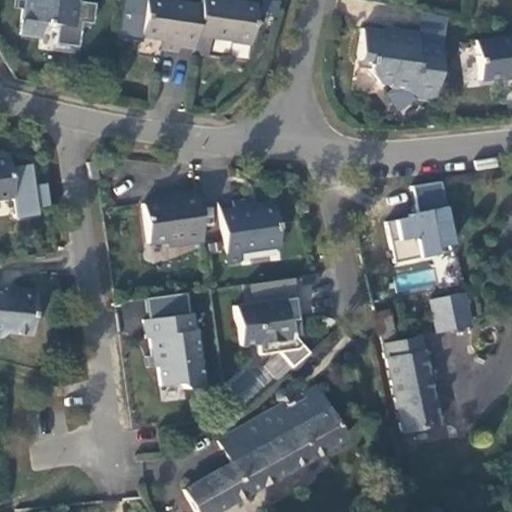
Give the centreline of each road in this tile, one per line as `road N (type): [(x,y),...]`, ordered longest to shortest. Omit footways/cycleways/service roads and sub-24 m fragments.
road 1 (residential): [(71,122),(105,440),(43,453)]
road 2 (residential): [(71,122),(285,149)]
road 3 (residential): [(327,155),(400,156),(511,141)]
road 4 (unknown): [(479,407),(511,234)]
road 5 (residential): [(327,155),(352,307)]
road 6 (residential): [(285,149),(316,0)]
